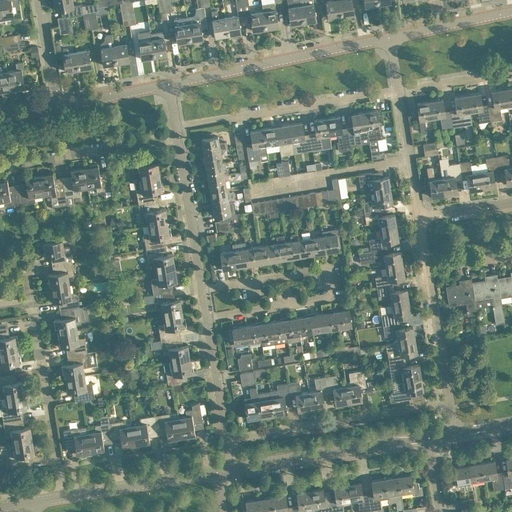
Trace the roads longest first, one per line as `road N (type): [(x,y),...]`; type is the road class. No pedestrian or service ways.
road 1 (residential): [(208,317),(337,295),(332,266),(203,288)]
road 2 (residential): [(168,82),(388,36)]
road 3 (residential): [(175,126),(397,92)]
road 4 (residential): [(229,437),(448,401)]
road 5 (residential): [(62,496),(30,298)]
road 6 (residential): [(234,467),(427,436)]
road 7 (residential): [(0,172),(178,141)]
road 8 (residential): [(250,186),(408,159)]
road 9 (residential): [(62,496),(219,470)]
road 10 (residential): [(203,288),(178,141)]
road 11 (residential): [(448,401),(427,272)]
road 12 (residential): [(388,36),(511,10)]
road 13 (residential): [(229,437),(208,317)]
